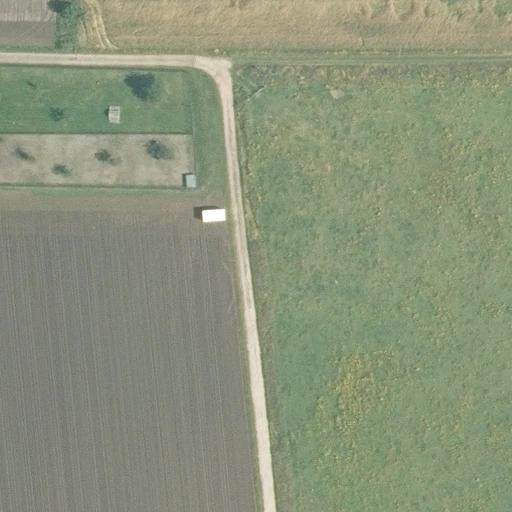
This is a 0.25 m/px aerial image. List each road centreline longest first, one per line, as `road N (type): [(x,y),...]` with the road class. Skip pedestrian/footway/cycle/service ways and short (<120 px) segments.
road 1 (track): [(218,61),(265,511)]
road 2 (track): [(218,61),(511,64)]
road 3 (residential): [(0,57),(218,61)]
